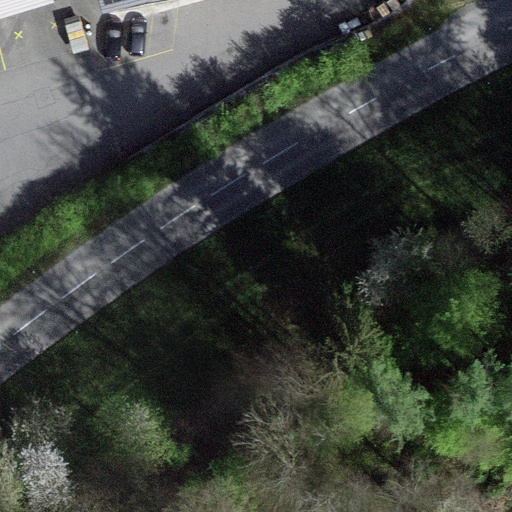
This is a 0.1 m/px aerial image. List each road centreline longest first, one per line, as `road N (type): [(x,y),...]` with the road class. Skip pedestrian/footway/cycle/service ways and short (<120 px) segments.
road 1 (tertiary): [(0,342),(282,147),(511,25)]
road 2 (residential): [(0,93),(330,0)]
